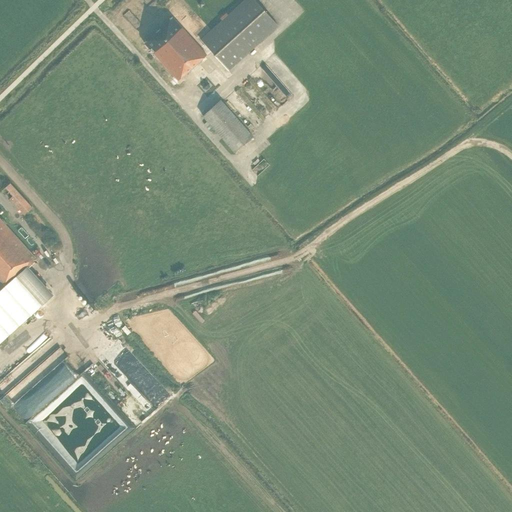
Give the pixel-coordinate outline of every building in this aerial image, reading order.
[(230,69),(279,25),(256,0),(244,0),(202,38),(230,69)] [(199,47),(172,17),(144,42),(151,50),(152,48),(154,50),(152,51),(179,80),(206,55),(207,57),(213,52),(204,43),(199,47)] [(235,152),(253,136),(221,100),(203,116),(235,152)] [(268,155),(257,165),(262,171),(273,160),(268,155)] [(12,195),(9,198),(23,213),(32,205),(10,180),(4,185),(12,195)] [(0,341),(50,296),(25,269),(36,259),(0,219),(0,341)] [(276,253),(284,248),(281,243),(273,248),(276,253)] [(44,339),(54,331),(52,328),(41,335),(44,339)] [(96,346),(101,354),(119,340),(114,333),(96,346)] [(43,345),(35,335),(18,349),(26,359),(43,345)] [(16,407),(27,420),(30,414),(76,376),(82,355),(71,352),(59,362),(62,354),(68,349),(64,343),(27,373),(29,367),(19,364),(13,370),(22,373),(19,383),(5,394),(4,396),(12,405),(16,407)]
